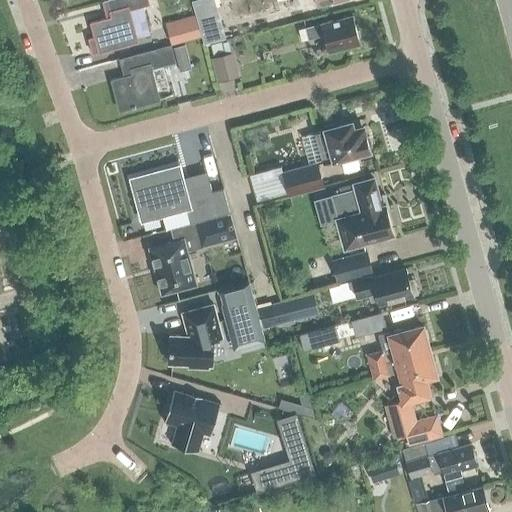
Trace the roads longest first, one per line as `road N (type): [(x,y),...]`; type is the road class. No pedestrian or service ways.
road 1 (residential): [(85,142),(417,58)]
road 2 (tertiary): [(504,374),(417,58)]
road 3 (residential): [(101,439),(125,388),(130,345),(85,142)]
road 4 (residential): [(85,142),(72,129),(25,0)]
